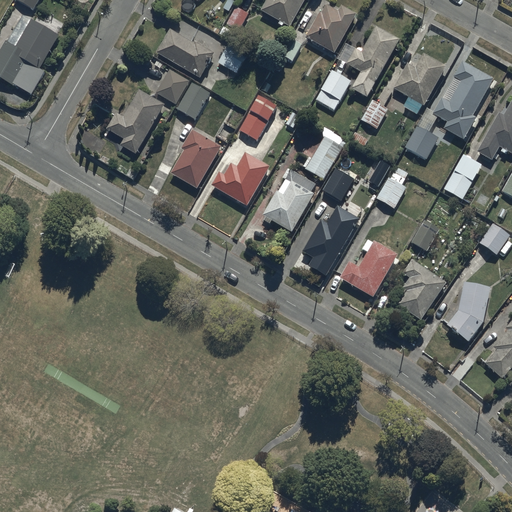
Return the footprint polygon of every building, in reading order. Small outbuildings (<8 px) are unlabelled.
[(15,0),(33,10),(38,0),(15,0)] [(303,0),(265,0),(259,12),(289,27),(303,0)] [(355,14),(340,6),(337,11),(325,4),(320,14),(318,13),(304,38),(333,54),(355,14)] [(247,14),(234,7),(225,24),(238,31),(247,14)] [(28,21),(10,11),(1,29),(19,39),(28,21)] [(57,35),(30,20),(14,48),(4,42),(0,48),(0,79),(13,87),(14,85),(30,95),(43,72),(38,69),(57,35)] [(398,40),(374,27),(361,52),(354,48),(345,64),(360,72),(350,89),(366,98),(398,40)] [(193,44),(169,30),(155,53),(198,79),(213,54),(194,43),(193,44)] [(291,61),(300,45),(289,39),(280,55),(291,61)] [(228,43),(217,63),(235,73),(247,53),(228,43)] [(445,67),(423,55),(415,69),(405,63),(391,89),(423,106),(445,67)] [(492,79),(461,62),(452,77),(459,81),(448,102),(440,98),(431,114),(446,123),(442,129),(462,140),(474,118),(471,116),(492,79)] [(188,81),(169,70),(156,93),(175,105),(188,81)] [(350,82),(330,71),(319,90),(339,101),(350,82)] [(191,83),(176,109),(194,119),(209,93),(191,83)] [(115,114),(106,129),(122,138),(118,146),(135,155),(163,105),(138,90),(122,118),(115,114)] [(257,97),(238,131),(256,141),(275,107),(257,97)] [(387,109),(371,100),(359,121),(375,130),(387,109)] [(511,103),(511,102),(503,116),(497,112),(476,152),(491,161),(498,148),(511,155),(511,103)] [(437,138),(415,126),(403,147),(425,159),(437,138)] [(221,147),(191,130),(181,149),(183,150),(169,174),(196,190),(221,147)] [(342,147),(323,137),(304,169),(323,180),(342,147)] [(223,176),(218,173),(210,186),(246,206),(268,167),(244,153),(236,167),(230,164),(223,176)] [(481,165),(462,155),(442,189),(462,200),(481,165)] [(408,161),(402,173),(419,183),(426,170),(408,161)] [(391,172),(380,166),(369,186),(380,192),(391,172)] [(335,168),(321,192),(339,202),(353,179),(335,168)] [(511,173),(511,172),(500,191),(511,197),(511,173)] [(377,200),(393,209),(405,187),(389,179),(377,200)] [(276,191),(261,215),(290,232),(313,194),(291,181),(282,195),(276,191)] [(326,224),(320,220),(302,252),(312,258),(307,266),(326,276),(358,219),(336,207),(326,224)] [(423,221),(410,242),(426,252),(438,231),(423,221)] [(492,224),(478,243),(495,255),(509,236),(492,224)] [(358,268),(348,262),(338,279),(372,297),(396,255),(373,241),(358,268)] [(445,283),(411,260),(402,274),(408,279),(401,289),(408,294),(399,307),(420,320),(445,283)] [(489,288),(462,283),(457,311),(445,325),(467,342),(483,323),(489,288)] [(495,350),(483,364),(501,380),(511,367),(511,318),(504,328),(507,331),(492,347),(495,350)]
